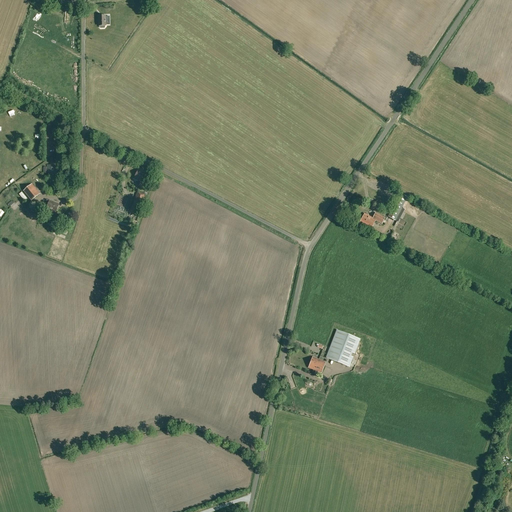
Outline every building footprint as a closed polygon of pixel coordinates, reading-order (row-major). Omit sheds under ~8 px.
[(138,169),(134,178),(137,180),(136,183),(138,185),(140,182),(144,183),(145,181),(145,182),(148,176),(144,173),(144,172),(138,169)] [(31,184),(23,191),(31,200),(39,194),(31,184)] [(19,194),(24,201),(27,199),(22,192),(19,194)] [(131,212),(139,214),(146,195),(137,192),(131,212)] [(394,226),(405,232),(406,229),(403,227),(411,213),(401,208),(407,197),(400,194),(388,216),(397,221),(394,226)] [(48,204),(47,208),(56,212),(59,204),(47,199),(45,203),(48,204)] [(375,220),(382,224),(385,218),(376,213),(373,218),(365,214),(361,221),(372,227),(375,220)] [(360,339),(337,330),(326,358),(350,367),(353,358),(351,356),(352,352),(355,353),(360,339)] [(313,357),(311,362),(324,367),(326,362),(313,357)] [(308,367),(322,373),(324,367),(311,362),(308,367)]
